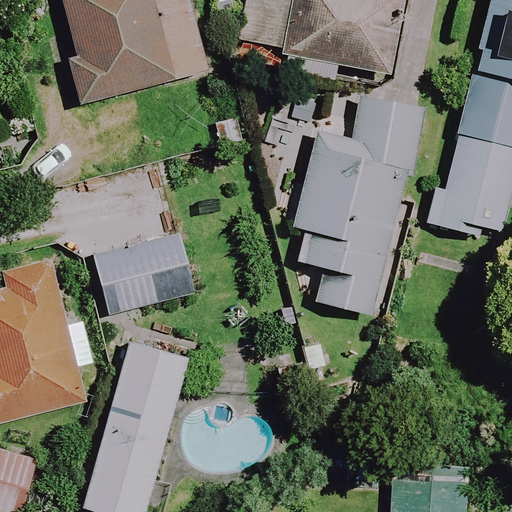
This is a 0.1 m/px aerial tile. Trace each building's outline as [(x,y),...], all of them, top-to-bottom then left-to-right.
[(54,0),(72,61),(64,63),(77,109),(202,74),(181,0),(54,0)] [(286,0),(285,0),(239,0),(230,48),(381,77),(396,0),(286,0)] [(511,0),(484,0),(437,188),(425,186),(415,222),(490,241),(511,159),(511,0)] [(405,166),(310,143),(290,223),(302,225),(294,257),(319,262),(308,305),(367,319),(405,166)] [(184,299),(169,240),(87,262),(102,320),(184,299)] [(65,333),(44,263),(0,275),(0,428),(82,404),(72,373),(94,366),(82,328),(65,333)] [(317,339),(265,366),(279,394),(331,367),(317,339)] [(143,511),(185,358),(126,343),(81,511),(143,511)] [(22,511),(34,462),(0,453),(0,511),(22,511)] [(470,511),(473,467),(393,461),(389,511),(470,511)]
